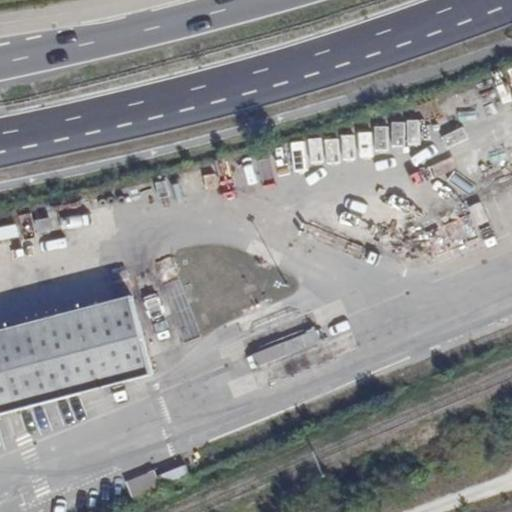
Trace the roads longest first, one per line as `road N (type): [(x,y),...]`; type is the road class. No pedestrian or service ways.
road 1 (primary): [(0,133),(199,88),(467,0)]
road 2 (unknown): [(441,329),(240,222),(208,220),(64,250)]
road 3 (primary): [(247,0),(0,63)]
